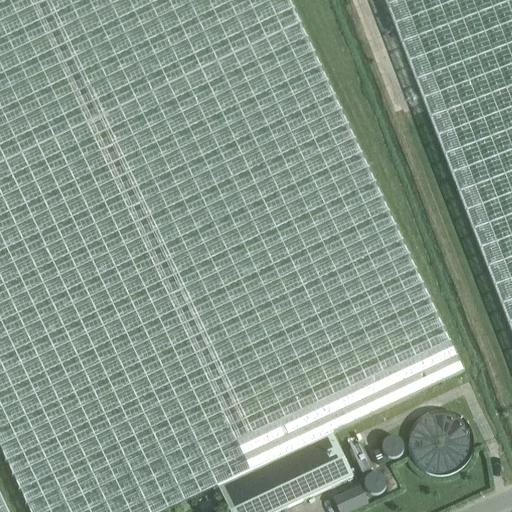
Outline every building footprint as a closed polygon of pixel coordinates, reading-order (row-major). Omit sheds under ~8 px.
[(463,372),(288,0),(0,0),(0,448),(29,511),(165,511),(218,487),(229,511),(280,511),(353,478),(332,434),(463,372)] [(511,0),(384,0),(511,334),(511,0)] [(472,447),(472,446),(471,440),(470,435),(467,430),(464,425),(459,421),(453,417),(446,415),(441,415),(436,415),(430,417),(424,420),(419,424),(415,428),(412,435),(410,440),(409,446),(410,452),(412,458),(415,464),(418,468),(423,472),(428,475),(433,477),(439,478),(445,477),(451,476),(456,474),(461,470),(465,466),(469,460),(471,453),(472,447)] [(351,449),(362,474),(373,469),(361,444),(351,449)] [(8,511),(0,493),(0,511),(8,511)]
